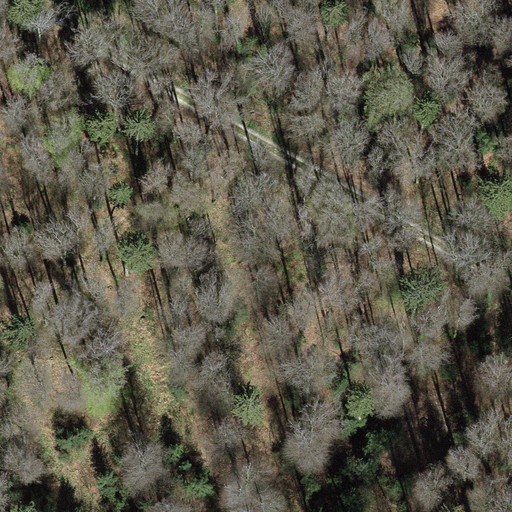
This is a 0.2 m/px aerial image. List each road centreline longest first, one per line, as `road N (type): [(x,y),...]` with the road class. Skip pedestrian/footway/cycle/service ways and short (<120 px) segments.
road 1 (track): [(43,0),(511,288)]
road 2 (track): [(0,365),(87,511)]
